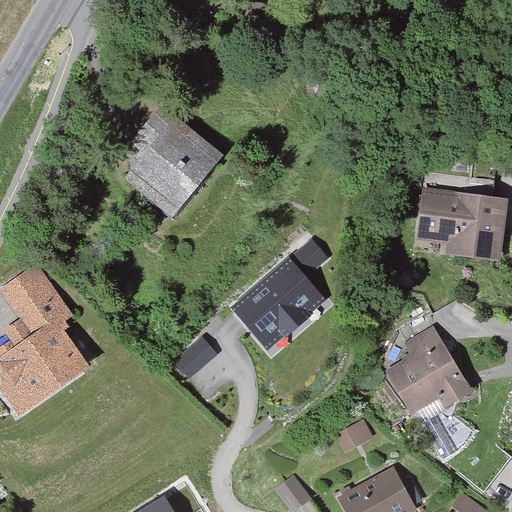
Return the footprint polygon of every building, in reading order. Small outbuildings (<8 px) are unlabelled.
[(139,150),(129,186),(181,229),(230,164),(169,117),(139,150)] [(511,243),(511,205),(462,197),(458,215),(427,209),(416,259),(510,266),(511,243)] [(300,240),(236,298),(277,343),(341,284),(300,240)] [(0,355),(0,378),(28,422),(101,375),(65,328),(76,321),(41,272),(4,298),(29,332),(19,327),(7,339),(9,348),(0,355)] [(404,361),(390,376),(415,420),(420,418),(426,429),(455,409),(467,409),(476,399),(435,330),(408,342),(404,361)] [(204,332),(176,357),(191,375),(219,349),(204,332)] [(367,417),(339,431),(348,448),(376,434),(367,417)] [(395,469),(351,487),(340,499),(349,511),(417,511),(419,511),(395,469)] [(292,507),(311,499),(300,474),(281,482),(292,507)] [(188,511),(169,482),(122,511),(188,511)] [(451,511),(487,511),(491,507),(465,489),(450,511),(451,511)]
